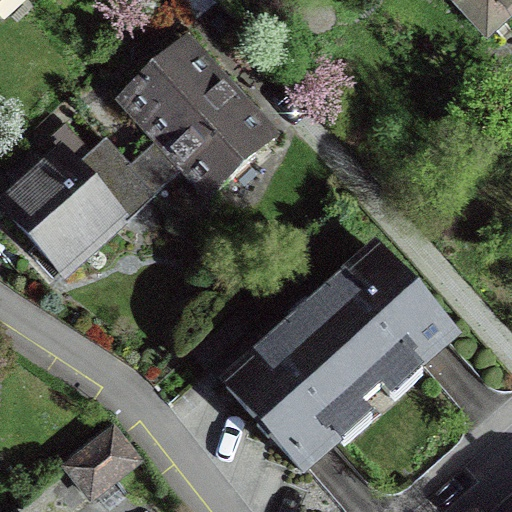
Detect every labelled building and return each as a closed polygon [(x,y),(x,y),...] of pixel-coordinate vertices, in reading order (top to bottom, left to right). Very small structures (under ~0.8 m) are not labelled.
[(511,0),(455,0),(487,34),(511,11),(511,0)] [(185,43),(121,101),(209,198),(273,140),(185,43)] [(180,166),(159,142),(129,169),(151,193),(180,166)] [(3,209),(62,274),(121,220),(110,207),(138,180),(105,144),(76,170),(62,154),(3,209)] [(227,389),(303,473),(337,442),(328,433),(409,361),(417,371),(452,340),(377,255),(227,389)] [(192,356),(205,370),(247,332),(235,318),(192,356)] [(137,463),(113,433),(67,469),(91,499),(137,463)]
